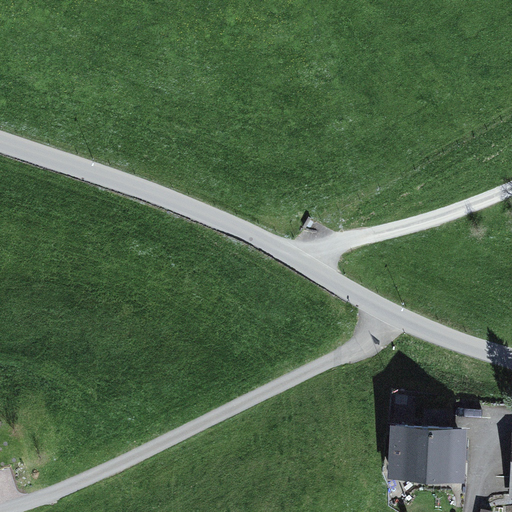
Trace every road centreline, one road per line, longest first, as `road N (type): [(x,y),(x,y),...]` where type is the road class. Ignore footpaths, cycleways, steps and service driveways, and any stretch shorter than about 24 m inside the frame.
road 1 (tertiary): [(511,350),(456,333),(314,258),(167,197),(0,141)]
road 2 (track): [(15,511),(57,500),(420,314)]
road 3 (track): [(511,179),(314,258)]
